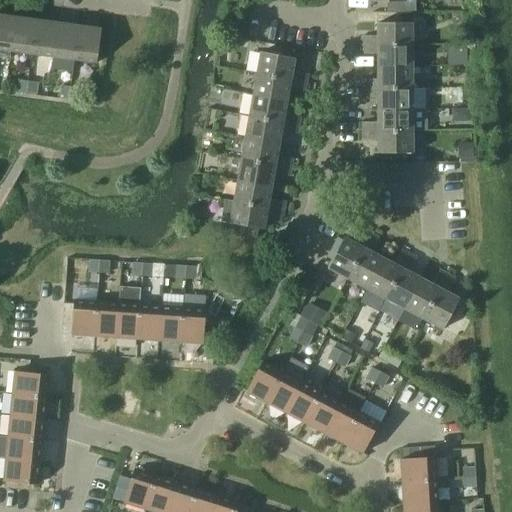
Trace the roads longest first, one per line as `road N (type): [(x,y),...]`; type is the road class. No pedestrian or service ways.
road 1 (residential): [(375,511),(373,488),(243,423),(207,421),(184,454),(73,427)]
road 2 (residential): [(320,175),(349,36),(331,24),(335,0)]
road 3 (residential): [(437,235),(433,176),(320,175)]
road 4 (residential): [(49,308),(46,351),(73,369),(73,427)]
